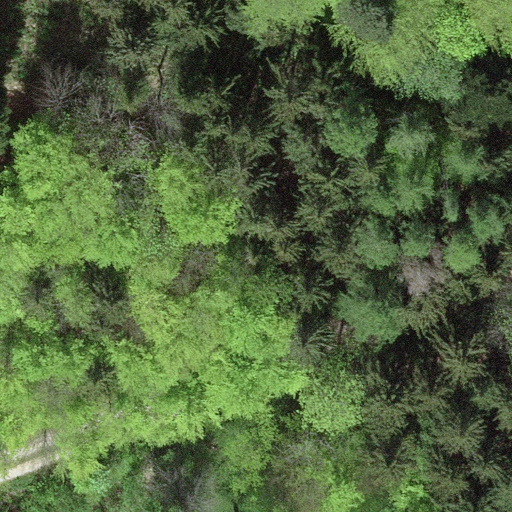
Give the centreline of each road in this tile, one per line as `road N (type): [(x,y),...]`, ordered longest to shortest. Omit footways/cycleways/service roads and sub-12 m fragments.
road 1 (track): [(0,475),(511,247)]
road 2 (track): [(0,65),(402,0)]
